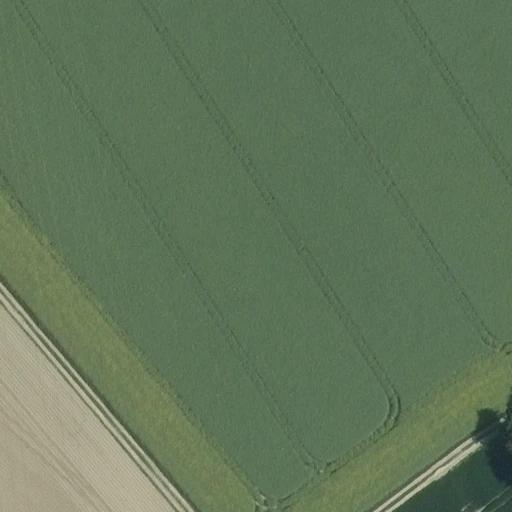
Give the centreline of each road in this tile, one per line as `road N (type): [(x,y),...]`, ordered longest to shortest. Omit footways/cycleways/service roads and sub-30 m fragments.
road 1 (track): [(0,290),(189,511)]
road 2 (track): [(381,511),(511,420)]
